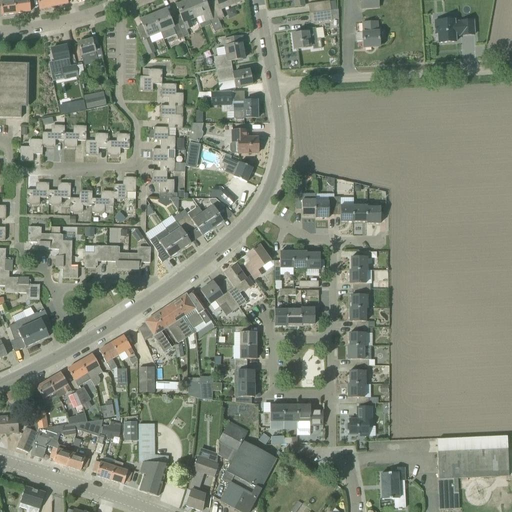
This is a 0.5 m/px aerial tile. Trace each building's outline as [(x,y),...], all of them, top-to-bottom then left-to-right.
[(13,0),(0,0),(0,2),(1,16),(16,14),(13,0)] [(13,0),(16,14),(30,12),(28,0),(13,0)] [(37,0),(39,10),(53,7),(51,0),(37,0)] [(196,18),(189,0),(176,6),(181,18),(176,20),(183,37),(189,35),(186,29),(192,27),(190,20),(196,18)] [(206,21),(209,20),(214,32),(222,29),(217,18),(215,12),(210,2),(205,4),(203,0),(189,0),(196,18),(203,15),(206,21)] [(216,0),(220,10),(221,9),(240,1),(239,0),(216,0)] [(360,0),(361,9),(378,8),(377,0),(360,0)] [(309,14),(330,11),(329,1),(308,4),(309,14)] [(220,10),(215,12),(217,18),(222,18),(225,18),(221,9),(220,10)] [(176,20),(171,22),(166,10),(153,15),(160,32),(161,34),(163,39),(163,40),(176,35),(178,40),(183,37),(176,20)] [(332,20),(332,19),(330,11),(309,14),(311,23),(332,20)] [(142,25),(147,38),(160,32),(153,15),(140,20),(142,25)] [(435,34),(437,34),(438,43),(455,42),(455,35),(460,34),(460,36),(474,35),(473,21),(459,22),(459,23),(454,23),(454,20),(434,21),(435,34)] [(362,31),(356,32),(356,42),(363,42),(363,48),(379,47),(378,32),(377,22),(362,23),(362,31)] [(321,49),(320,39),(317,39),(315,29),(315,28),(307,29),(307,33),(292,35),(294,50),(312,47),(313,50),(321,49)] [(231,61),(234,61),(244,59),(243,53),(245,52),(242,37),(223,40),(226,55),(213,58),(215,70),(232,67),(231,61)] [(81,56),(83,65),(84,66),(91,64),(88,54),(95,52),(92,39),(77,43),(81,56)] [(145,41),(143,42),(144,44),(148,54),(153,52),(154,52),(151,44),(149,40),(148,40),(145,41)] [(56,74),(63,73),(64,79),(78,76),(76,66),(70,67),(68,59),(69,59),(66,46),(51,49),(56,74)] [(0,117),(21,118),(21,105),(26,105),(27,66),(0,65),(0,117)] [(232,67),(215,70),(218,83),(233,81),(235,88),(252,85),(249,71),(233,74),(232,67)] [(150,77),(140,76),(139,92),(151,92),(151,84),(161,85),(162,85),(162,70),(161,70),(159,70),(150,69),(150,77)] [(168,96),(168,106),(183,106),(183,96),(176,96),(176,85),(164,85),(162,85),(161,85),(161,96),(168,96)] [(231,105),(230,92),(210,92),(211,106),(231,105)] [(85,101),(87,109),(105,105),(104,97),(85,101)] [(257,101),(244,102),(233,102),(233,118),(257,118),(258,115),(258,110),(257,110),(257,101)] [(69,106),(59,108),(61,115),(70,113),(69,106)] [(182,116),(175,116),(175,107),(183,108),(183,107),(183,106),(168,106),(161,106),(160,117),(168,118),(168,119),(168,128),(175,128),(182,128),(182,125),(183,117),(182,117),(182,116)] [(200,130),(201,130),(203,124),(192,123),(191,128),(190,133),(189,139),(198,143),(199,139),(197,139),(200,130)] [(53,141),(64,141),(64,133),(65,133),(65,126),(54,126),(53,133),(42,133),(42,140),(42,148),(53,148),(53,141)] [(75,141),(85,141),(85,140),(86,140),(86,126),(75,126),(75,133),(65,133),(64,133),(64,141),(64,148),(75,148),(75,141)] [(174,150),(174,137),(167,137),(168,128),(153,128),(153,131),(150,131),(150,139),(153,139),(160,139),(160,141),(160,149),(168,150),(174,150)] [(257,138),(247,138),(246,131),(232,131),(232,143),(238,143),(238,154),(258,153),(258,152),(259,151),(259,146),(258,145),(257,138)] [(97,148),(107,149),(107,141),(108,141),(108,134),(96,134),(96,141),(86,140),(85,140),(85,141),(85,156),(96,156),(97,148)] [(118,141),(108,141),(107,141),(107,149),(107,156),(118,156),(118,149),(129,150),(129,134),(118,134),(118,141)] [(42,155),(42,148),(42,140),(31,140),(31,147),(20,147),(20,162),(31,162),(31,155),(42,155)] [(189,143),(185,167),(192,168),(196,145),(189,143)] [(168,150),(160,149),(152,149),(152,161),(160,161),(159,171),(167,171),(174,172),(174,159),(174,150),(168,150)] [(252,169),(231,159),(228,165),(237,169),(233,177),(246,183),(252,169)] [(167,180),(167,171),(159,171),(152,171),(152,182),(159,182),(159,184),(159,198),(169,198),(172,202),(174,206),(176,204),(177,198),(177,194),(173,194),(174,181),(167,180)] [(113,184),(113,192),(113,200),(114,200),(125,200),(135,200),(135,193),(136,178),(124,177),(124,185),(113,184)] [(49,191),(49,183),(37,183),(37,190),(26,190),(26,205),(38,205),(38,198),(48,198),(48,205),(51,205),(52,191),(49,191)] [(52,191),(51,205),(60,206),(60,198),(61,198),(70,198),(70,184),(59,183),(59,191),(57,191),(52,191)] [(302,200),(302,183),(295,183),(296,210),(302,210),(302,217),(315,217),(315,202),(315,200),(302,200)] [(80,198),(70,198),(70,213),(81,213),(81,206),(91,206),(92,206),(92,199),(92,191),(81,191),(80,198)] [(113,207),(114,200),(113,200),(113,192),(102,191),(102,199),(92,199),(92,206),(91,206),(91,213),(103,214),(103,207),(113,207)] [(315,202),(315,217),(315,218),(328,218),(328,215),(334,215),(334,197),(328,197),(328,202),(315,202)] [(340,197),(334,197),(334,215),(340,215),(340,222),(353,222),(353,206),(340,206),(340,197)] [(212,207),(203,214),(202,214),(212,229),(223,222),(217,213),(225,208),(216,200),(211,200),(208,201),(212,207)] [(380,208),(366,208),(366,222),(366,224),(380,224),(380,215),(386,215),(385,203),(380,203),(380,208)] [(353,222),(366,222),(366,208),(366,206),(353,206),(353,222)] [(199,208),(188,215),(184,210),(179,214),(191,231),(196,227),(202,236),(212,229),(202,214),(203,214),(199,208)] [(119,213),(114,218),(120,224),(125,218),(119,213)] [(177,223),(166,230),(180,251),(191,244),(185,235),(191,231),(179,214),(173,218),(177,223)] [(38,250),(49,250),(50,234),(40,234),(40,227),(28,227),(28,243),(38,243),(38,250)] [(137,229),(132,233),(135,239),(141,235),(137,229)] [(170,258),(180,251),(166,230),(149,241),(157,252),(163,248),(163,249),(170,258)] [(60,250),(60,256),(71,257),(72,241),(61,241),(61,235),(50,234),(49,250),(60,250)] [(96,262),(106,262),(107,246),(96,246),(96,253),(84,252),(84,268),(95,269),(96,262)] [(107,246),(106,262),(117,263),(116,269),(128,269),(128,254),(118,253),(118,247),(107,246)] [(274,261),(270,261),(259,246),(246,255),(251,262),(244,267),(254,280),(264,273),(274,266),(274,261)] [(150,264),(150,248),(139,247),(139,254),(128,254),(128,269),(139,270),(139,263),(150,264)] [(6,249),(0,249),(0,271),(7,272),(11,272),(12,260),(5,260),(6,249)] [(280,281),(280,273),(280,268),(293,268),(293,252),(279,252),(279,261),(274,261),(274,266),(274,273),(274,281),(279,281),(280,281)] [(293,268),(306,268),(306,254),(306,252),(293,252),(293,268)] [(370,257),(370,252),(358,252),(358,257),(351,257),(351,271),(365,271),(366,271),(366,257),(370,257)] [(320,270),(320,260),(320,254),(306,254),(306,268),(306,270),(320,270)] [(71,268),(71,257),(60,256),(56,256),(55,268),(62,268),(61,279),(77,279),(78,268),(71,268)] [(227,292),(239,308),(246,302),(239,294),(244,290),(245,292),(254,285),(248,276),(245,278),(236,266),(224,274),(233,288),(227,292)] [(7,278),(7,272),(0,271),(0,286),(6,287),(6,293),(17,294),(18,278),(7,278)] [(352,290),(370,290),(370,284),(365,284),(365,271),(351,271),(349,271),(349,284),(352,284),(352,290)] [(29,278),(18,278),(17,294),(27,294),(27,300),(39,301),(39,285),(28,285),(29,278)] [(222,295),(218,291),(212,282),(200,291),(214,311),(220,308),(225,303),(232,312),(239,308),(227,292),(222,295)] [(351,308),(364,309),(367,309),(367,295),(370,295),(370,290),(352,290),(352,295),(351,295),(351,308)] [(186,296),(186,295),(175,302),(193,330),(194,329),(203,322),(205,325),(210,322),(198,303),(200,302),(192,291),(186,296)] [(193,330),(175,302),(165,309),(184,339),(195,332),(194,329),(193,330)] [(364,309),(351,308),(349,308),(349,322),(356,322),(356,328),(368,328),(368,327),(368,322),(364,322),(364,309)] [(184,339),(165,309),(155,315),(164,330),(168,327),(178,343),(184,339)] [(300,310),(288,310),(288,326),(301,326),(301,325),(301,309),(300,309),(300,310)] [(301,309),(301,325),(314,325),(314,309),(301,309)] [(37,313),(26,318),(26,319),(37,342),(49,337),(44,327),(50,324),(44,310),(38,314),(37,313)] [(288,326),(288,310),(274,310),(274,326),(288,326)] [(164,330),(155,315),(144,322),(145,324),(139,329),(144,341),(153,336),(164,352),(171,348),(160,332),(164,330)] [(21,337),(25,347),(37,342),(26,319),(26,318),(26,317),(14,323),(15,324),(9,327),(10,329),(14,341),(21,337)] [(240,333),(240,346),(256,346),(256,333),(247,333),(247,327),(235,327),(235,333),(240,333)] [(349,346),(363,347),(365,347),(365,333),(368,333),(368,328),(356,328),(356,333),(349,333),(349,346)] [(111,343),(118,356),(124,352),(127,357),(133,354),(130,349),(131,348),(123,336),(111,343)] [(118,356),(111,343),(99,351),(106,363),(111,371),(116,368),(112,359),(118,356)] [(176,358),(183,357),(181,345),(175,346),(176,358)] [(256,360),(256,346),(240,346),(240,360),(234,360),(234,365),(247,365),(247,360),(256,360)] [(368,366),(374,366),(374,360),(363,360),(363,347),(349,346),(347,346),(347,360),(358,360),(358,366),(368,366)] [(99,367),(92,355),(79,362),(89,380),(90,379),(97,375),(102,373),(99,367)] [(89,380),(79,362),(67,369),(74,381),(75,381),(78,387),(89,380)] [(247,365),(234,365),(234,371),(234,384),(254,384),(254,371),(247,371),(247,365)] [(363,384),(363,385),(365,385),(365,384),(365,371),(368,371),(368,366),(358,366),(358,371),(349,371),(349,384),(363,384)] [(154,368),(138,368),(139,393),(154,392),(154,368)] [(117,370),(117,387),(127,387),(126,369),(117,370)] [(68,385),(60,373),(48,380),(58,398),(71,391),(67,385),(68,385)] [(58,398),(48,380),(36,388),(46,405),(58,398)] [(200,384),(201,400),(212,401),(212,391),(213,383),(200,382),(200,384)] [(213,383),(212,391),(221,392),(221,384),(213,383)] [(188,397),(201,400),(200,384),(188,384),(188,397)] [(256,385),(254,385),(254,384),(234,384),(234,398),(231,398),(231,403),(235,402),(251,404),(251,397),(254,397),(254,392),(256,392),(256,385)] [(378,398),(368,398),(363,398),(363,384),(349,384),(347,384),(347,398),(356,398),(356,404),(378,404),(378,398)] [(27,386),(13,393),(15,398),(30,392),(27,386)] [(76,393),(81,405),(83,410),(84,412),(92,407),(88,401),(90,400),(83,387),(75,392),(76,393)] [(81,405),(76,393),(68,397),(73,408),(75,408),(81,405)] [(104,402),(105,407),(106,412),(102,412),(103,418),(109,417),(114,416),(111,401),(104,402)] [(264,413),(264,425),(270,425),(270,421),(283,421),(283,406),(270,406),(270,413),(264,413)] [(296,406),(283,406),(283,421),(297,421),(296,406)] [(310,406),(296,406),(297,421),(297,429),(309,429),(310,425),(322,425),(322,411),(310,411),(310,406)] [(372,408),(367,408),(357,408),(357,420),(349,420),(349,424),(347,425),(347,429),(349,430),(349,434),(360,434),(360,436),(368,436),(368,428),(372,428),(372,408)] [(37,424),(39,429),(48,428),(44,412),(35,414),(37,424)] [(78,424),(87,423),(85,414),(76,416),(77,417),(78,424)] [(0,433),(18,433),(17,416),(0,417),(0,433)] [(77,430),(99,437),(99,436),(102,420),(87,423),(78,424),(77,430)] [(222,480),(229,484),(220,501),(239,511),(248,511),(277,459),(243,441),(247,434),(248,432),(229,421),(228,424),(225,430),(222,435),(218,442),(237,451),(230,463),(222,480)] [(137,422),(123,423),(124,441),(137,441),(137,422)] [(102,426),(101,435),(106,435),(106,439),(112,440),(113,436),(119,437),(120,430),(121,425),(114,424),(114,426),(108,425),(108,426),(108,427),(102,426)] [(30,455),(42,459),(45,449),(46,447),(46,446),(49,437),(58,440),(60,434),(63,435),(62,428),(63,427),(64,425),(61,426),(59,426),(48,428),(39,429),(33,446),(30,455)] [(63,436),(76,434),(74,425),(63,427),(62,428),(63,435),(63,436)] [(137,425),(138,454),(138,463),(142,463),(139,473),(144,474),(139,491),(158,497),(168,464),(167,457),(155,455),(154,425),(137,425)] [(25,428),(16,448),(27,453),(36,433),(25,428)] [(265,445),(269,440),(262,435),(258,441),(265,445)] [(56,449),(53,448),(50,458),(54,459),(53,462),(66,467),(70,453),(71,453),(72,449),(59,445),(58,449),(57,449),(56,449)] [(437,451),(440,510),(459,509),(457,479),(508,476),(507,448),(437,451)] [(70,453),(66,467),(80,471),(81,468),(85,469),(88,460),(85,458),(71,453),(70,453)] [(191,490),(186,506),(201,511),(204,494),(196,492),(202,473),(214,477),(218,465),(197,457),(192,470),(195,471),(188,489),(191,490)] [(96,476),(110,481),(114,467),(113,467),(100,462),(100,463),(95,461),(92,472),(97,473),(96,476)] [(115,462),(113,467),(114,467),(110,481),(123,485),(124,482),(128,483),(131,474),(127,472),(127,471),(126,471),(128,466),(115,462)] [(382,500),(393,499),(394,505),(405,504),(405,499),(404,481),(405,481),(404,468),(391,468),(391,473),(389,473),(381,474),(382,500)] [(38,511),(39,509),(45,493),(25,487),(19,507),(28,510),(27,511),(38,511)] [(291,511),(296,511),(301,504),(298,501),(291,511)]
